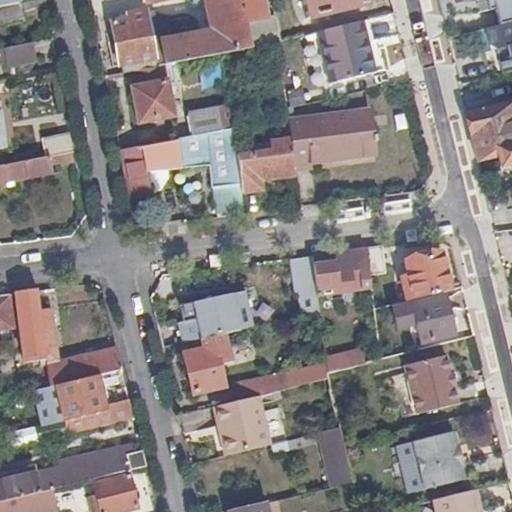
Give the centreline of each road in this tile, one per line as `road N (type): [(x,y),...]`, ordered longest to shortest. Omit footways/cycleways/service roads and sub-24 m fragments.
road 1 (residential): [(116,256),(465,210)]
road 2 (residential): [(116,256),(178,511)]
road 3 (residential): [(66,0),(116,256)]
road 4 (residential): [(465,210),(412,0)]
road 5 (residential): [(511,403),(465,210)]
